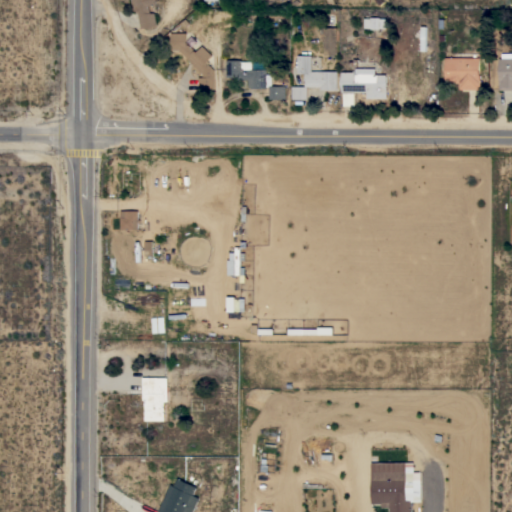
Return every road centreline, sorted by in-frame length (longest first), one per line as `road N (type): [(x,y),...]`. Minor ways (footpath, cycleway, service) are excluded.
road 1 (secondary): [(81,136),(79,511)]
road 2 (secondary): [(193,137),(511,138)]
road 3 (secondary): [(81,136),(82,0)]
